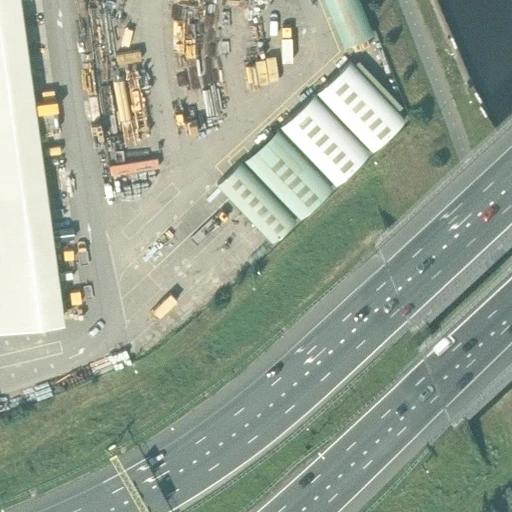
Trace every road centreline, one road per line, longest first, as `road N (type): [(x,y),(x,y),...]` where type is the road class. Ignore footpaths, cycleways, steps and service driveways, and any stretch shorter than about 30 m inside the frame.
road 1 (motorway): [(511,181),(227,441),(110,511)]
road 2 (motorway): [(292,511),(511,305)]
road 3 (unknown): [(155,0),(160,83),(181,177)]
road 4 (unknown): [(98,322),(129,310),(229,223)]
